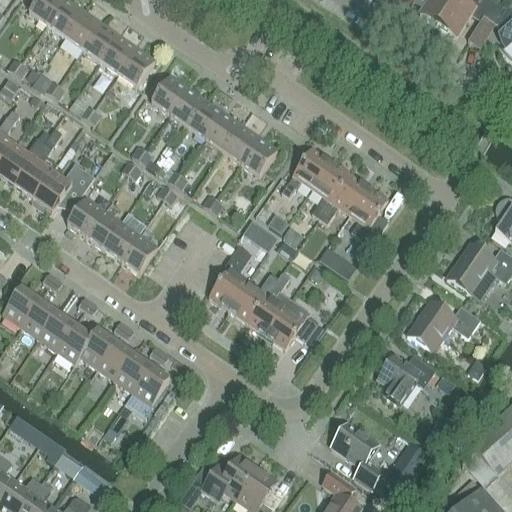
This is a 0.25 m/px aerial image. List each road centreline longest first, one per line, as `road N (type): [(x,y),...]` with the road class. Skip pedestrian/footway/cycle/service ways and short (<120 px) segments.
road 1 (residential): [(231,380),(305,422),(443,203),(250,67),(210,70),(147,28),(143,0)]
road 2 (residential): [(0,216),(231,380)]
road 3 (residential): [(511,114),(334,0)]
road 4 (residential): [(137,511),(231,380)]
